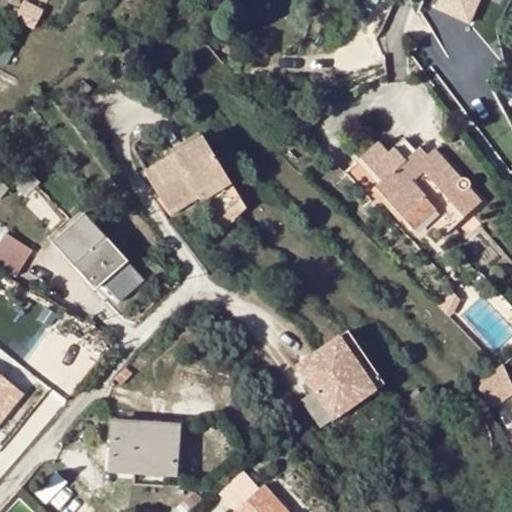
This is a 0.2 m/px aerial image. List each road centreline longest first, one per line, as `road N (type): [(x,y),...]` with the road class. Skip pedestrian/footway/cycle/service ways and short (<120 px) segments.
road 1 (residential): [(196,280),(0,500)]
road 2 (unknown): [(196,280),(224,283),(299,348)]
road 3 (unknown): [(138,345),(47,265)]
